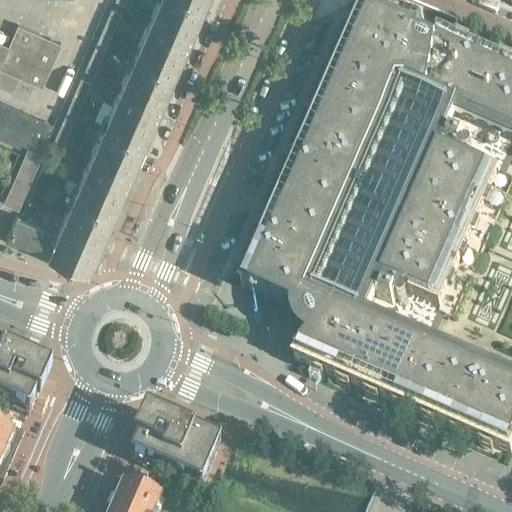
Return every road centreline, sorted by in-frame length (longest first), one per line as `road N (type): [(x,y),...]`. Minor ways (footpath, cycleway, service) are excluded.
road 1 (residential): [(156,265),(197,262),(310,0)]
road 2 (tertiary): [(405,464),(160,358)]
road 3 (tertiary): [(180,207),(274,0)]
road 4 (residential): [(236,0),(169,149),(180,207)]
road 5 (residential): [(46,511),(103,381)]
